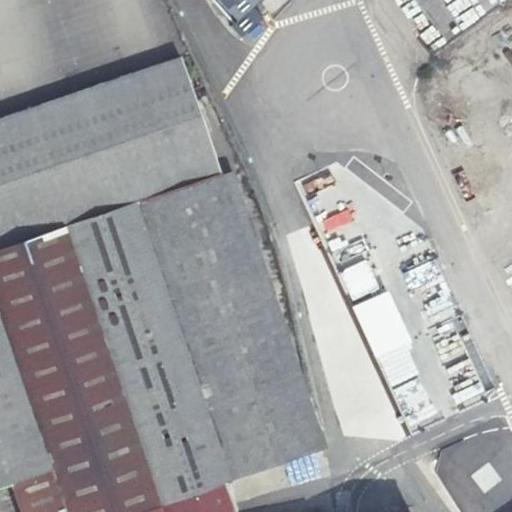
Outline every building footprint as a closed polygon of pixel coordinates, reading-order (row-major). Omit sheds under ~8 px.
[(251,5),(259,0),(220,0),(240,36),(262,24),(251,5)] [(418,17),(409,25),(431,50),(440,42),(418,17)] [(176,57),(0,119),(0,248),(131,206),(217,179),(176,57)] [(217,179),(131,206),(220,481),(317,445),(229,175),(217,179)] [(0,248),(0,321),(49,471),(61,511),(130,511),(220,481),(131,206),(0,248)] [(0,488),(5,486),(49,471),(0,321),(0,488)] [(13,511),(61,511),(49,471),(5,486),(13,511)] [(230,511),(220,481),(130,511),(230,511)] [(13,511),(5,486),(0,488),(0,511),(13,511)]
